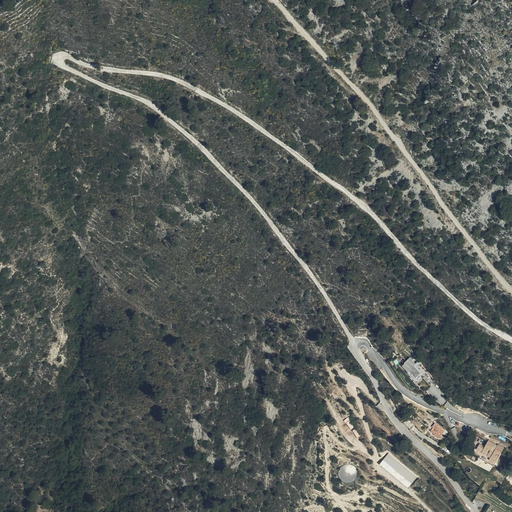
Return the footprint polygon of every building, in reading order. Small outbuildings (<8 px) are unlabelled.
[(434,381),(434,378),(418,361),(416,363),(411,357),(405,362),(406,362),(403,365),(408,370),(408,371),(418,382),(424,377),(430,384),(434,381)] [(407,418),(417,426),(421,421),(412,413),(407,418)] [(439,439),(445,430),(435,423),(432,427),(433,427),(430,431),(435,434),(434,434),(439,439)] [(479,456),(479,458),(493,466),(504,448),(498,445),(497,446),(489,440),(485,446),(480,444),(477,449),(478,450),(476,454),(479,456)] [(409,487),(418,476),(389,453),(380,464),(409,487)]
